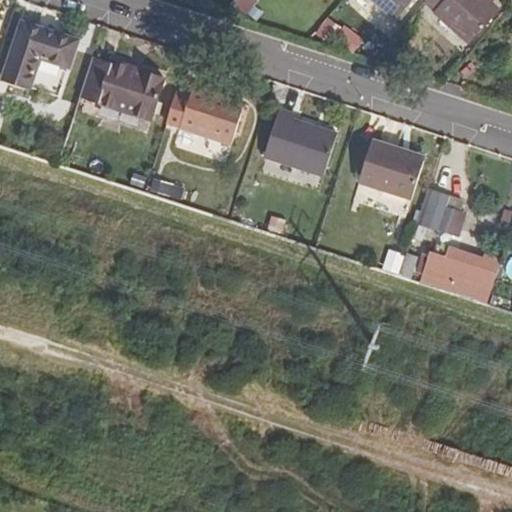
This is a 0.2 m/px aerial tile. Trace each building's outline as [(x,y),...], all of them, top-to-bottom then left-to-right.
[(233,0),(229,5),(244,16),(255,0),(233,0)] [(375,0),(397,20),(415,0),(375,0)] [(429,0),(427,3),(438,12),(436,14),(470,45),(500,12),(486,0),(429,0)] [(0,63),(0,75),(24,84),(34,56),(57,63),(64,41),(13,25),(0,63)] [(97,64),(83,107),(148,126),(163,80),(117,66),(116,70),(97,64)] [(196,94),(182,137),(227,151),(241,108),(196,94)] [(262,165),(311,181),(325,142),(294,132),(297,122),(278,117),(262,165)] [(369,150),(357,188),(407,204),(420,165),(369,150)] [(456,238),(466,201),(426,190),(416,227),(456,238)] [(386,250),(380,273),(394,276),(399,254),(386,250)] [(447,254),(443,266),(476,277),(480,264),(447,254)] [(430,262),(423,286),(486,310),(499,270),(480,264),(476,277),(443,266),(430,262)] [(401,265),(397,276),(408,279),(411,269),(401,265)]
